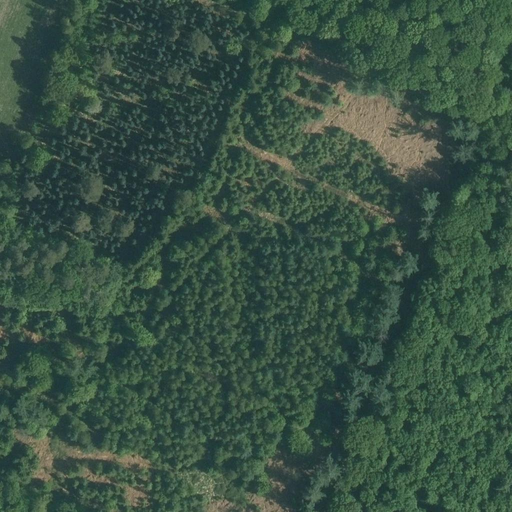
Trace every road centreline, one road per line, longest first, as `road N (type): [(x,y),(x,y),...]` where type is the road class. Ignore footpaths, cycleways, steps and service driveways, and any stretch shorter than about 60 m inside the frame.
road 1 (track): [(328,511),(511,42)]
road 2 (track): [(488,103),(373,55)]
